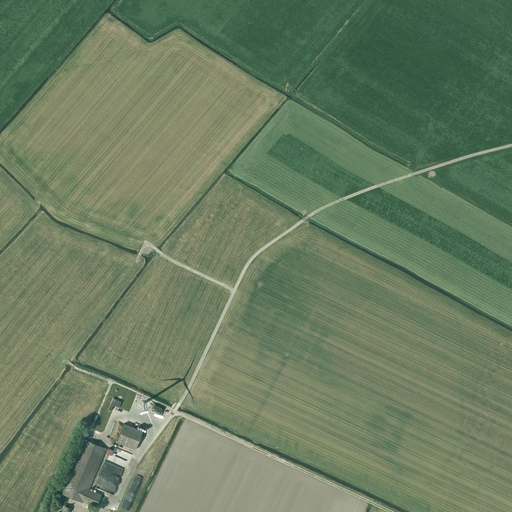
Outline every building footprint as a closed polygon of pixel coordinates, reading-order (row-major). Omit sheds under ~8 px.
[(161,415),(163,410),(151,405),(149,412),(154,414),(155,412),(161,415)] [(135,449),(143,431),(124,423),(117,442),(135,449)] [(106,449),(83,439),(66,478),(69,480),(63,494),(83,503),(84,501),(96,506),(101,494),(89,489),(106,449)] [(128,460),(130,454),(118,449),(117,453),(118,454),(121,455),(120,457),(128,460)] [(106,461),(102,470),(120,477),(124,468),(106,461)]
